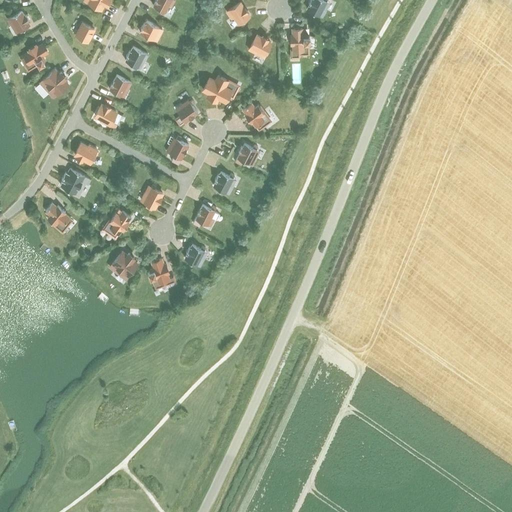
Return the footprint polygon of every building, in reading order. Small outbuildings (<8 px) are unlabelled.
[(87,0),(87,1),(101,9),(104,3),(106,4),(108,0),(87,0)] [(155,0),(153,5),(161,10),(160,12),(163,14),(165,11),(165,12),(169,4),(171,6),(174,0),(155,0)] [(309,4),(307,9),(321,17),(325,9),(322,8),(326,1),(326,0),(309,0),(308,3),(309,4)] [(240,2),(226,11),(231,18),(233,16),(238,22),(240,25),(243,23),(242,21),(241,20),(249,15),(243,6),(240,2)] [(21,10),(7,19),(11,26),(14,24),(18,31),(20,33),(23,31),(22,30),(21,29),(30,24),(28,20),(29,19),(26,14),(24,15),(21,10)] [(142,29),(140,32),(152,39),(157,30),(161,31),(162,29),(159,27),(146,20),(145,23),(143,23),(140,28),(142,29)] [(75,29),(73,32),(76,34),(88,40),(94,29),(82,22),(77,30),(75,29)] [(307,42),(309,42),(309,35),(307,35),(307,34),(302,34),(302,28),(299,28),(299,27),(295,27),(295,28),(292,28),(292,34),(290,34),(291,44),(293,44),(293,50),(291,50),(291,57),(298,56),(298,50),(303,50),(303,43),(307,43),(307,42)] [(256,35),(249,49),(255,53),(257,50),(264,54),(267,55),(268,51),(266,50),(270,42),(266,40),(267,39),(262,36),(261,37),(256,35)] [(24,55),(20,57),(23,61),(26,59),(29,63),(34,60),(36,63),(37,63),(39,65),(44,61),(43,59),(44,59),(42,55),(47,52),(45,49),(44,46),(43,46),(42,43),(37,47),(36,45),(28,50),(29,51),(24,55)] [(144,61),(147,54),(133,46),(130,51),(129,51),(128,52),(126,56),(127,57),(125,60),(134,65),(132,67),(136,69),(137,67),(141,60),(144,61)] [(55,69),(42,79),(51,89),(48,92),(53,97),(55,94),(56,94),(68,83),(63,79),(65,77),(60,72),(59,73),(55,69)] [(127,89),(131,82),(116,74),(109,88),(117,93),(117,94),(116,96),(119,97),(121,95),(125,88),(127,89)] [(209,77),(202,90),(208,93),(207,95),(217,101),(218,98),(225,101),(229,94),(233,95),(235,91),(231,89),(225,85),(228,80),(218,74),(215,80),(209,77)] [(181,103),(175,108),(180,115),(175,118),(180,125),(184,121),(197,112),(192,104),(194,103),(192,99),(189,101),(183,106),(181,103)] [(250,102),(242,108),(246,113),(244,115),(250,122),(252,121),(255,126),(256,126),(258,129),(262,126),(259,123),(264,120),(260,115),(263,112),(262,111),(263,110),(260,105),(259,106),(258,105),(256,106),(254,107),(250,102)] [(101,104),(95,116),(102,120),(101,122),(108,126),(109,124),(115,127),(117,123),(117,122),(114,121),(111,120),(116,111),(109,108),(109,107),(103,104),(103,105),(101,104)] [(170,144),(166,151),(174,155),(171,160),(178,164),(180,158),(181,159),(188,144),(180,140),(181,137),(177,135),(176,138),(172,145),(170,144)] [(98,152),(95,150),(96,148),(89,144),(88,146),(81,142),(74,154),(76,155),(76,156),(82,159),(82,158),(89,162),(93,154),(96,155),(98,152)] [(254,144),(252,147),(244,143),(242,146),(241,146),(238,151),(239,152),(237,157),(234,161),(241,164),(243,160),(244,161),(243,162),(248,164),(249,163),(252,165),(255,157),(253,156),(256,150),(256,149),(257,146),(256,145),(254,144)] [(61,179),(63,180),(60,185),(75,193),(82,181),(85,183),(88,177),(84,176),(85,175),(70,168),(67,173),(65,172),(61,179)] [(219,174),(218,173),(214,180),(215,181),(213,185),(220,189),(219,190),(225,193),(225,192),(228,193),(232,186),(229,185),(233,178),(232,177),(234,175),(230,173),(229,176),(221,171),(219,174)] [(144,192),(140,199),(147,202),(153,205),(155,207),(162,193),(154,188),(156,186),(152,184),(151,187),(150,186),(147,194),(144,192)] [(50,214),(47,218),(54,224),(57,220),(62,224),(65,220),(68,223),(71,219),(68,217),(64,213),(65,211),(58,205),(56,207),(51,203),(45,210),(50,214)] [(195,218),(193,223),(199,226),(201,221),(210,226),(214,219),(211,217),(214,210),(216,207),(212,205),(211,208),(202,204),(195,218)] [(114,231),(112,234),(115,237),(118,233),(118,234),(121,229),(123,230),(129,222),(127,221),(130,216),(122,210),(119,215),(115,213),(110,220),(113,223),(110,228),(114,231)] [(187,253),(184,258),(199,266),(203,259),(200,257),(204,250),(205,247),(202,246),(200,248),(192,244),(190,247),(189,247),(186,252),(187,253)] [(117,267),(127,275),(137,263),(132,259),(134,257),(128,252),(126,254),(122,250),(112,263),(109,266),(114,270),(117,267)] [(164,280),(165,284),(173,281),(171,276),(168,278),(166,273),(168,272),(165,263),(163,264),(161,258),(158,259),(157,259),(155,260),(155,261),(152,262),(154,267),(150,269),(150,270),(148,271),(150,277),(152,276),(153,277),(157,276),(159,282),(164,280)]
